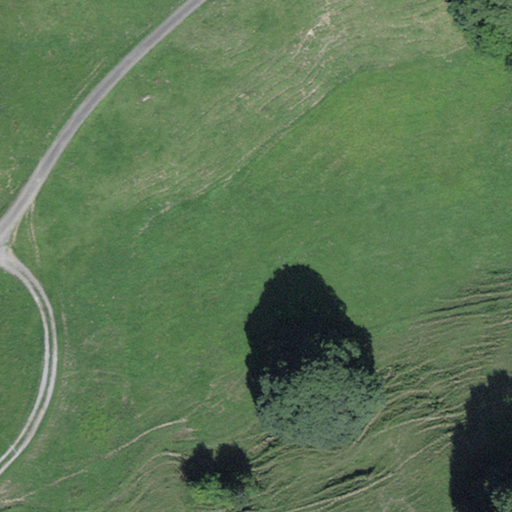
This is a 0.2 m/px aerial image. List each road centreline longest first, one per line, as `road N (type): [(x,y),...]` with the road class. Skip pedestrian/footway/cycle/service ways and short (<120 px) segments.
road 1 (unclassified): [(0,230),(100,90),(197,0)]
road 2 (track): [(0,251),(40,296),(51,341),(35,419),(0,467)]
